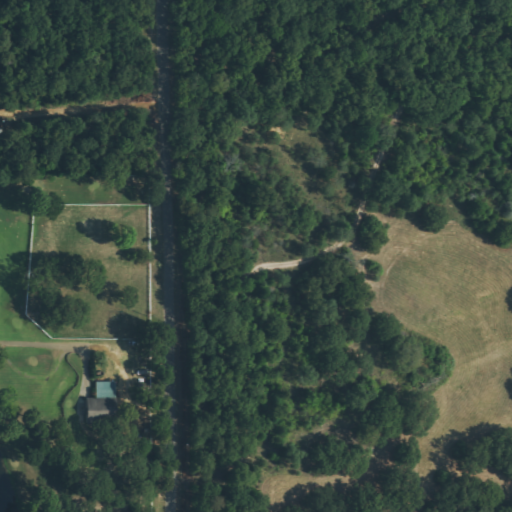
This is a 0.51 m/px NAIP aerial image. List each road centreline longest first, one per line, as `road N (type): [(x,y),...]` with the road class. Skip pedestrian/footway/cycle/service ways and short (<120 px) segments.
road 1 (residential): [(173,341),(165,0)]
road 2 (residential): [(174,511),(173,341)]
